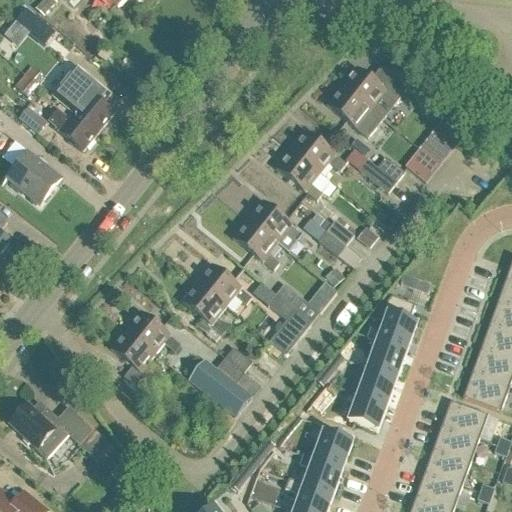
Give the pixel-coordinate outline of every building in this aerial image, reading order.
[(47,0),(36,13),(44,21),(57,7),(49,0),(47,0)] [(105,0),(118,12),(128,0),(105,0)] [(43,50),(55,37),(27,14),(16,27),(43,50)] [(86,45),(79,52),(86,59),(93,51),(86,45)] [(32,65),(49,79),(58,68),(41,54),(32,65)] [(0,69),(0,97),(14,79),(0,69)] [(53,102),(74,119),(97,138),(113,119),(102,111),(111,100),(86,79),(78,72),(77,73),(53,102)] [(355,73),(340,92),(370,116),(382,125),(390,115),(407,93),(384,75),(373,88),(355,73)] [(39,90),(25,78),(14,92),(28,103),(39,90)] [(340,92),(325,110),(366,143),(367,143),(382,125),(370,116),(340,92)] [(19,123),(38,140),(48,128),(29,112),(19,123)] [(97,138),(74,119),(69,125),(57,115),(48,126),(61,136),(59,138),(82,157),(97,138)] [(435,139),(453,153),(467,136),(449,122),(435,139)] [(346,170),(304,137),(289,155),(320,180),(329,168),(340,177),(346,170)] [(356,144),(350,151),(358,157),(364,150),(356,144)] [(320,180),(289,155),(274,174),(305,198),(306,198),(316,207),(322,199),(311,191),(320,180)] [(39,210),(60,184),(26,156),(4,182),(39,210)] [(367,164),(396,188),(405,177),(386,162),(377,172),(367,164)] [(396,188),(367,164),(358,175),(388,199),(396,188)] [(261,207),(246,225),(277,249),(288,258),(296,247),(302,240),(261,207)] [(0,258),(9,247),(0,239),(0,237),(9,227),(0,219),(0,258)] [(246,225),(231,244),(262,268),(273,276),(279,269),(268,261),(277,249),(246,225)] [(335,225),(326,236),(346,251),(354,241),(335,225)] [(378,241),(365,231),(356,243),(369,252),(378,241)] [(346,251),(326,236),(318,247),(337,262),(346,251)] [(251,303),(210,270),(195,289),(225,314),(234,302),(245,311),(251,303)] [(344,284),(335,274),(325,281),(334,292),(344,284)] [(403,278),(399,290),(412,294),(417,283),(403,278)] [(511,288),(505,286),(496,309),(511,314),(511,288)] [(195,289),(180,307),(201,324),(211,332),(212,331),(222,339),(228,332),(217,324),(225,314),(195,289)] [(284,289),(275,300),(294,315),(303,304),(284,289)] [(275,300),(267,311),(285,326),(294,315),(275,300)] [(370,333),(366,343),(372,345),(373,345),(406,357),(416,329),(408,326),(414,310),(391,302),(386,308),(382,319),(386,320),(381,337),(370,333)] [(511,314),(496,309),(488,332),(511,340),(511,314)] [(139,318),(124,336),(155,361),(164,350),(174,359),(180,351),(170,343),(139,318)] [(216,347),(222,339),(212,331),(211,332),(201,324),(196,331),(216,347)] [(511,340),(488,332),(480,355),(511,367),(511,340)] [(155,361),(124,336),(109,355),(131,372),(123,383),(142,399),(157,380),(146,372),(155,361)] [(277,337),(270,344),(287,357),(293,350),(277,337)] [(372,345),(363,372),(367,373),(368,373),(396,383),(406,357),(373,345),(372,345)] [(224,363),(244,379),(252,368),(233,352),(224,363)] [(511,367),(480,355),(471,379),(509,392),(511,383),(511,367)] [(339,357),(331,367),(337,372),(345,362),(339,357)] [(244,379),(224,363),(215,374),(218,376),(235,390),(244,379)] [(190,384),(189,385),(190,386),(202,396),(234,422),(250,402),(235,390),(218,376),(215,374),(206,367),(205,366),(204,367),(196,377),(190,384)] [(326,373),(323,376),(330,381),(332,378),(337,372),(331,367),(326,373)] [(367,373),(358,399),(387,409),(396,383),(368,373),(367,373)] [(320,380),(316,386),(322,391),(326,385),(330,381),(323,376),(320,380)] [(471,379),(462,403),(500,417),(509,392),(471,379)] [(358,399),(348,426),(377,437),(387,409),(358,399)] [(450,406),(441,430),(479,444),(488,420),(450,406)] [(34,415),(27,409),(18,418),(15,418),(11,423),(11,426),(8,429),(22,442),(22,446),(25,449),(30,449),(36,454),(34,456),(46,467),(69,442),(96,467),(111,451),(69,413),(58,424),(40,408),(34,415)] [(441,430),(433,454),(470,467),(479,444),(441,430)] [(323,437),(313,464),(342,475),(352,448),(323,437)] [(499,443),(497,451),(508,455),(510,447),(499,443)] [(260,454),(266,459),(274,449),(268,444),(260,454)] [(497,451),(494,458),(505,462),(508,455),(497,451)] [(260,454),(253,463),(259,468),(266,459),(260,454)] [(433,454),(424,477),(462,491),(470,467),(433,454)] [(252,464),(245,472),(252,477),(258,469),(259,468),(253,463),(252,464)] [(304,490),(303,491),(332,501),(342,475),(313,464),(304,490)] [(123,490),(134,478),(119,466),(109,478),(123,490)] [(244,473),(238,481),(244,487),(251,478),(252,477),(245,472),(244,473)] [(424,477),(416,501),(447,511),(454,511),(462,491),(424,477)] [(511,482),(505,480),(502,487),(511,491),(511,482)] [(238,481),(231,490),(237,495),(244,487),(238,481)] [(288,484),(285,495),(295,499),(290,511),(328,511),(332,501),(303,491),(304,490),(288,484)] [(483,490),(480,497),(491,501),(494,494),(483,490)] [(0,496),(0,511),(39,511),(21,497),(13,507),(0,496)] [(480,497),(477,505),(488,509),(491,501),(480,497)] [(447,511),(416,501),(411,511),(447,511)]
